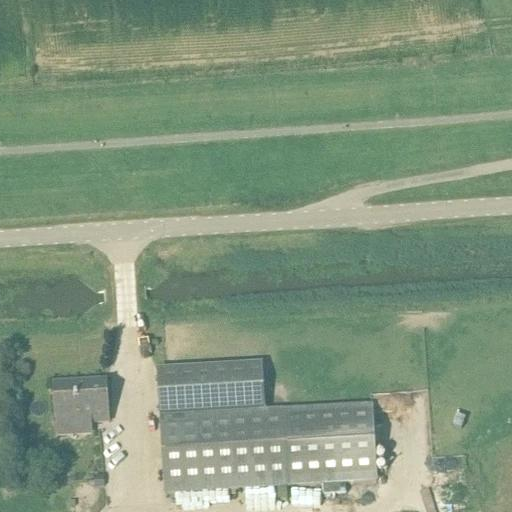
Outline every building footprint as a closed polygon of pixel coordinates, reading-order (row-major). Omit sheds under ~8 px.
[(158,371),(161,420),(265,413),(262,365),(158,371)] [(109,423),(108,403),(107,383),(53,386),(55,406),(56,421),(91,419),(92,424),(109,423)] [(371,407),(265,413),(269,489),(375,483),(371,407)] [(165,495),(269,489),(265,413),(161,420),(165,495)] [(348,495),(348,486),(324,487),(324,496),(348,495)]
